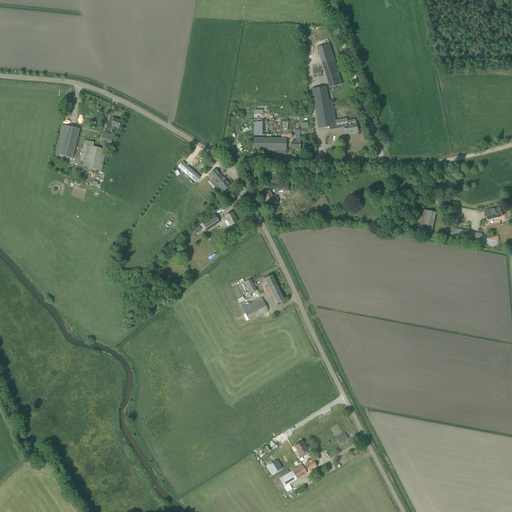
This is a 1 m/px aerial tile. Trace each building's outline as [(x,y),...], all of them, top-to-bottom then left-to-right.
[(322,64),(326,76),(329,88),(341,84),(329,44),(317,47),(322,64)] [(312,67),(314,76),(323,74),(321,65),(312,67)] [(318,129),(329,127),(330,134),(340,132),(339,125),(336,126),(333,106),(330,106),(326,87),(311,89),(318,129)] [(114,119),(112,123),(109,131),(112,133),(114,127),(118,129),(121,121),(114,119)] [(347,124),(339,125),(339,127),(340,132),(344,131),(345,134),(358,132),(357,127),(356,124),(355,119),(347,121),(347,124)] [(254,135),(263,135),(263,122),(254,121),(254,135)] [(73,157),(80,129),(62,125),(55,154),(72,159),(73,157)] [(113,137),(101,133),(99,139),(111,144),(113,137)] [(292,149),(300,149),(300,142),(300,137),(295,137),(295,142),(292,142),(292,149)] [(252,144),(252,149),(264,149),(273,149),(285,149),(286,144),(286,139),(252,139),(252,144)] [(84,141),(79,160),(84,161),(83,167),(101,171),(104,155),(105,150),(103,150),(92,147),(93,143),(84,141)] [(104,143),(103,148),(111,151),(113,146),(104,143)] [(205,176),(187,160),(180,167),(198,184),(205,176)] [(230,186),(215,169),(210,173),(213,178),(223,191),(230,186)] [(270,190),(288,191),(288,180),(271,180),(270,190)] [(200,188),(204,192),(210,187),(206,182),(200,188)] [(272,197),(269,190),(262,194),(271,209),(277,205),(276,202),(278,201),(275,196),(272,197)] [(487,220),(502,216),(500,207),(485,211),(487,220)] [(423,210),(422,215),(419,230),(426,231),(431,233),(436,213),(423,210)] [(237,222),(232,212),(222,219),(224,222),(226,220),(230,226),(237,222)] [(214,213),(201,222),(207,230),(219,222),(214,213)] [(483,234),(451,228),(449,239),(481,244),(483,234)] [(268,277),(264,279),(264,280),(267,286),(264,288),(266,293),(268,292),(269,293),(270,292),(276,305),(280,302),(285,300),(272,275),(268,277)] [(243,279),(231,284),(232,287),(244,282),(243,279)] [(251,280),(245,283),(250,294),(257,290),(251,280)] [(263,302),(244,311),(248,321),(268,311),(263,302)] [(339,443),(348,438),(345,434),(336,439),(339,443)] [(301,442),(294,446),(299,455),(298,456),(300,459),(304,456),(308,454),(306,451),(307,451),(301,442)] [(283,455),(279,457),(285,466),(296,460),(294,457),(287,461),(283,455)] [(317,456),(312,458),(305,463),(306,464),(305,465),(309,471),(316,467),(314,463),(319,460),(317,456)] [(279,479),(284,487),(296,480),(306,473),(301,465),(291,471),(279,479)]
